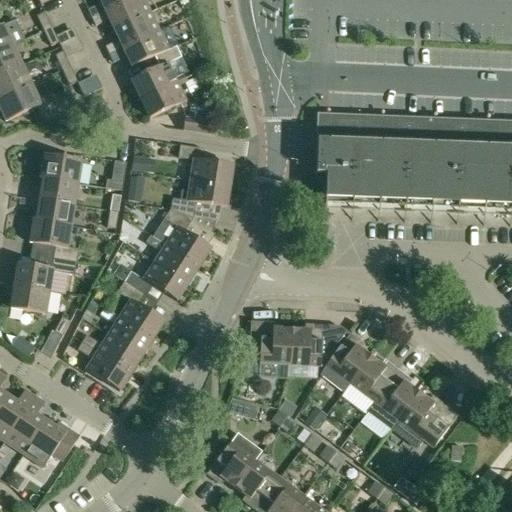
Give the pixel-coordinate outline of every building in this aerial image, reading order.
[(99,0),(102,5),(87,11),(91,20),(132,0),(99,0)] [(95,27),(109,21),(114,31),(149,15),(142,0),(132,0),(91,20),(95,27)] [(36,17),(44,33),(52,29),(45,14),(36,17)] [(119,41),(105,48),(109,56),(158,33),(149,15),(114,31),(119,41)] [(0,53),(25,42),(15,22),(0,28),(0,53)] [(132,68),(154,58),(167,52),(158,33),(109,56),(113,64),(127,58),(132,68)] [(0,77),(22,67),(13,48),(25,43),(25,42),(0,53),(0,77)] [(176,47),(167,52),(154,58),(160,68),(132,82),(140,100),(175,83),(167,66),(182,58),(176,47)] [(0,100),(31,86),(22,67),(0,77),(0,100)] [(77,83),(70,68),(62,72),(69,87),(77,83)] [(185,103),(178,88),(185,84),(190,95),(203,89),(197,78),(187,83),(185,79),(176,84),(175,83),(140,100),(150,120),(185,103)] [(40,106),(31,86),(0,100),(0,112),(5,123),(40,106)] [(183,131),(215,136),(209,123),(185,119),(183,131)] [(317,153),(316,176),(325,177),(324,206),(327,206),(511,212),(511,133),(435,131),(360,126),(317,125),(317,142),(317,153)] [(202,163),(204,150),(180,147),(178,159),(193,162),(190,182),(229,188),(232,167),(202,163)] [(133,157),(131,172),(142,174),(144,159),(133,157)] [(40,180),(42,180),(78,185),(82,164),(43,158),(40,180)] [(33,193),(32,200),(75,207),(78,185),(42,180),(40,191),(37,193),(33,193)] [(190,182),(187,202),(172,200),(170,211),(169,211),(214,227),(215,223),(220,223),(221,208),(226,209),(229,188),(190,182)] [(128,192),(127,201),(139,203),(140,194),(128,192)] [(118,214),(121,197),(112,196),(109,212),(118,214)] [(37,212),(35,222),(35,223),(71,228),(75,207),(32,200),(30,208),(35,209),(37,212)] [(210,250),(207,248),(215,236),(211,234),(214,227),(169,211),(153,238),(150,237),(199,268),(210,250)] [(115,230),(118,214),(109,212),(106,229),(115,230)] [(29,244),(47,247),(46,250),(54,251),(52,259),(76,263),(78,251),(68,249),(71,228),(35,223),(35,222),(33,221),(29,244)] [(188,285),(199,268),(150,237),(146,244),(162,254),(155,264),(188,285)] [(17,266),(15,277),(11,280),(7,280),(6,286),(49,293),(53,273),(75,277),(76,263),(52,259),(50,272),(17,266)] [(155,264),(144,281),(119,266),(113,276),(112,277),(115,278),(115,277),(124,283),(123,284),(157,305),(163,294),(176,303),(188,285),(155,264)] [(112,277),(113,276),(107,272),(102,280),(110,285),(115,278),(112,277)] [(130,303),(120,319),(120,320),(152,341),(164,323),(150,315),(157,305),(123,284),(117,294),(130,303)] [(9,294),(12,298),(10,310),(46,316),(49,293),(6,286),(5,294),(9,294)] [(86,311),(93,315),(98,304),(91,301),(86,311)] [(99,317),(115,327),(108,337),(141,358),(152,341),(120,320),(120,319),(104,309),(99,317)] [(53,355),(70,323),(59,318),(42,350),(53,355)] [(259,364),(289,366),(291,331),(274,330),(274,324),(261,323),(260,341),(250,341),(249,362),(259,362),(259,364)] [(339,328),(322,327),(322,326),(309,326),(309,332),(291,331),(289,366),(320,367),(321,356),(328,357),(345,333),(339,328)] [(325,367),(320,377),(343,394),(349,386),(370,358),(356,347),(360,343),(349,335),(325,367)] [(108,337),(102,347),(86,337),(82,344),(130,375),(141,358),(108,337)] [(24,341),(17,352),(28,359),(35,348),(24,341)] [(119,393),(130,375),(82,344),(77,352),(93,361),(86,372),(119,393)] [(370,358),(349,386),(373,404),(398,371),(388,364),(384,368),(370,358)] [(373,404),(366,413),(390,431),(397,422),(418,394),(404,383),(408,379),(398,371),(373,404)] [(0,408),(0,441),(4,444),(34,397),(25,391),(17,404),(7,397),(0,408)] [(397,422),(390,431),(416,451),(423,441),(433,449),(457,416),(451,411),(446,408),(436,400),(432,405),(418,394),(397,422)] [(4,444),(23,456),(45,422),(36,416),(44,404),(34,397),(4,444)] [(228,413),(240,417),(245,404),(231,401),(228,413)] [(279,411),(287,418),(290,420),(290,419),(297,407),(285,401),(278,411),(279,411)] [(315,432),(321,423),(326,416),(315,408),(304,424),(315,432)] [(287,418),(279,411),(278,411),(271,422),(280,429),(287,418)] [(290,419),(290,420),(287,418),(280,429),(289,436),(297,425),(290,419)] [(51,457),(62,465),(79,438),(58,424),(55,429),(45,422),(23,456),(43,469),(51,457)] [(349,450),(356,437),(328,424),(322,437),(349,450)] [(303,430),(296,440),(304,446),(311,436),(303,430)] [(313,454),(322,443),(312,435),(311,436),(304,446),(313,454)] [(219,480),(233,491),(255,461),(231,443),(206,476),(216,484),(219,480)] [(328,464),(336,454),(327,447),(319,458),(328,464)] [(451,448),(450,461),(460,462),(461,448),(451,448)] [(336,454),(328,464),(337,472),(345,461),(336,454)] [(245,505),(254,511),(255,511),(279,479),(255,461),(233,491),(247,502),(245,505)] [(346,480),(361,493),(371,481),(357,468),(346,480)] [(292,511),(303,497),(279,479),(255,511),(292,511)] [(367,494),(376,500),(384,490),(375,483),(367,494)] [(404,497),(415,506),(417,490),(414,488),(405,492),(404,497)] [(393,496),(384,490),(376,500),(385,507),(393,496)] [(323,511),(303,497),(292,511),(323,511)]
